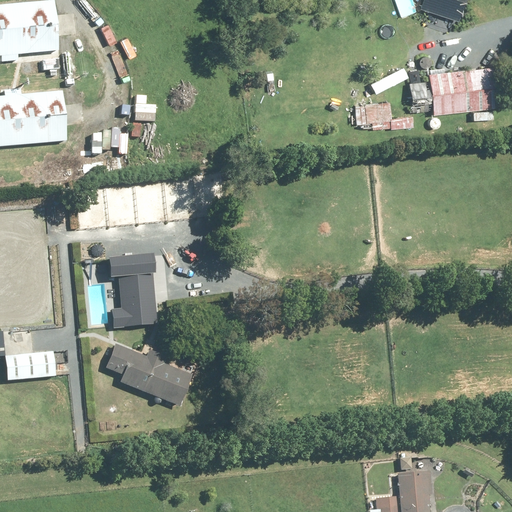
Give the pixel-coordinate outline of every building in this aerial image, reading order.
[(0,12),(0,58),(51,54),(47,9),(0,12)] [(499,67),(428,73),(429,81),(410,83),(413,114),(503,105),(499,67)] [(59,101),(0,106),(0,153),(63,148),(59,101)] [(388,101),(355,105),(358,124),(371,122),(372,134),(413,129),(411,116),(390,119),(388,101)] [(120,312),(111,312),(112,329),(156,326),(151,253),(103,257),(105,281),(118,280),(120,312)] [(101,287),(84,288),(85,307),(102,305),(101,287)] [(191,375),(115,344),(104,371),(120,377),(118,383),(178,407),(191,375)] [(52,353),(6,357),(9,382),(54,377),(52,353)] [(397,460),(398,473),(400,511),(429,511),(427,462),(411,463),(411,460),(397,460)] [(377,508),(370,509),(370,511),(398,511),(397,497),(377,498),(377,508)]
